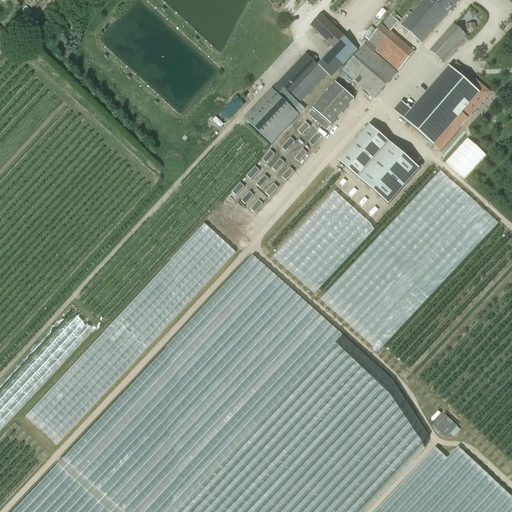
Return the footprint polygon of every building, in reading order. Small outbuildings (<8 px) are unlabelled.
[(424,0),(402,26),(422,44),(461,0),(460,0),(424,0)] [(321,15),(310,27),(333,49),(344,37),(321,15)] [(365,45),(342,71),(374,100),(397,73),(374,53),(375,52),(398,72),(415,53),(391,32),(399,23),(390,15),(381,25),(382,26),(365,45)] [(466,37),(453,25),(430,51),(443,63),(466,37)] [(277,84),(299,104),(327,75),(332,79),(358,51),(345,38),(318,66),(305,54),(277,84)] [(411,111),(406,107),(398,116),(432,147),(452,125),(458,131),(474,113),(468,107),(479,94),(449,68),(411,111)] [(311,108),(330,124),(353,98),(335,82),(311,108)] [(272,89),(244,119),(271,146),(300,115),(272,89)] [(220,112),(228,120),(243,105),(236,97),(220,112)] [(316,114),(311,118),(326,131),(330,126),(316,114)] [(306,123),(297,132),(302,136),(310,127),(306,123)] [(418,170),(368,125),(337,160),(386,205),(418,170)] [(318,133),(309,143),(313,147),(322,137),(318,133)] [(291,139),(281,148),(285,152),(295,142),(291,139)] [(303,150),(295,159),(299,163),(307,154),(303,150)] [(270,151),(262,160),(266,164),(274,155),(270,151)] [(280,160),(272,169),(276,173),(284,164),(280,160)] [(255,168),(247,177),(251,181),(259,172),(255,168)] [(290,169),(282,178),(286,182),(294,172),(290,169)] [(265,176),(256,185),(260,189),(269,180),(265,176)] [(240,184),(232,193),(236,197),(244,188),(240,184)] [(274,185),(265,194),(270,198),(278,189),(274,185)] [(249,192),(241,201),(245,205),(254,196),(249,192)] [(259,201),(250,210),(254,214),(263,205),(259,201)] [(222,260),(223,256),(225,259),(225,258),(232,250),(204,225),(199,230),(203,233),(202,237),(198,241),(198,242),(195,246),(193,252),(182,249),(188,254),(182,260),(181,263),(175,261),(179,265),(184,266),(177,293),(180,289),(182,291),(184,288),(189,290),(208,269),(207,272),(215,263),(216,259),(222,260)] [(457,427),(444,415),(433,427),(446,439),(457,427)]
